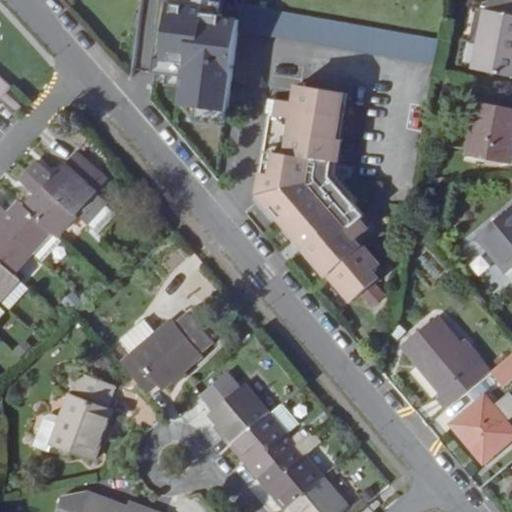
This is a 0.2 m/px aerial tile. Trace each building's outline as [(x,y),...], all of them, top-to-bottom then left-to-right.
[(159,0),(156,29),(225,38),(230,0),(159,0)] [(511,15),(511,0),(490,0),(488,11),(511,15)] [(239,34),(437,68),(442,38),(243,4),(239,34)] [(511,78),(511,15),(488,11),(486,10),(480,43),(474,71),(511,78)] [(0,91),(6,96),(13,88),(0,76),(0,91)] [(335,176),(338,160),(340,160),(344,137),(342,136),(349,92),(304,85),(302,103),(279,100),(277,112),(263,194),(271,196),(287,216),(284,219),(332,276),(336,273),(359,299),(382,279),(377,271),(383,265),(362,240),(353,229),(365,219),(368,216),(335,176)] [(270,111),(277,112),(279,100),(273,98),(270,111)] [(469,157),(511,165),(511,109),(478,102),(469,157)] [(29,172),(77,216),(87,224),(104,204),(95,195),(109,179),(78,151),(55,177),(38,162),(29,172)] [(58,237),(77,216),(29,172),(20,182),(37,197),(26,208),(58,237)] [(118,188),(109,179),(95,195),(104,204),(118,188)] [(0,205),(0,221),(34,253),(43,261),(62,241),(58,237),(26,208),(20,203),(9,213),(0,205)] [(511,208),(478,239),(508,274),(511,271),(511,208)] [(353,229),(362,240),(374,230),(365,219),(353,229)] [(0,262),(14,275),(34,253),(0,221),(0,262)] [(456,245),(467,261),(482,250),(471,235),(456,245)] [(0,301),(4,297),(19,280),(14,275),(0,262),(0,301)] [(30,289),(19,280),(4,297),(15,306),(30,289)] [(163,392),(203,357),(202,355),(215,345),(190,314),(177,326),(174,321),(133,356),(138,361),(126,370),(149,397),(159,387),(163,392)] [(467,341),(463,344),(439,316),(404,347),(443,394),(438,399),(448,410),(478,384),(491,374),(493,372),(467,341)] [(375,343),(389,345),(392,324),(378,322),(375,343)] [(504,385),(511,378),(511,355),(505,362),(493,372),(504,385)] [(93,463),(112,411),(107,409),(115,387),(74,371),(66,393),(70,395),(51,448),(93,463)] [(229,374),(201,397),(213,413),(241,390),(229,374)] [(233,447),(235,446),(270,416),(245,387),(241,390),(213,413),(210,416),(225,434),(223,435),(233,447)] [(511,397),(509,395),(494,408),(507,423),(511,419),(511,397)] [(486,463),(511,440),(511,428),(507,423),(494,408),(486,398),(454,426),(486,463)] [(298,424),(283,406),(270,416),(286,434),(298,424)] [(259,480),(308,439),(301,430),(288,441),(285,438),(287,436),(270,416),(235,446),(251,464),(248,468),(259,480)] [(314,433),(308,439),(259,480),(266,489),(269,487),(287,508),(323,478),(305,457),(322,442),(314,433)] [(345,511),(349,509),(323,478),(287,508),(284,510),(285,511),(345,511)] [(134,511),(88,495),(66,499),(61,511),(134,511)]
